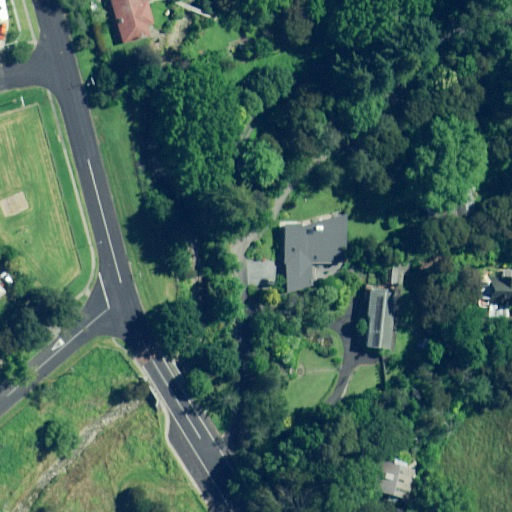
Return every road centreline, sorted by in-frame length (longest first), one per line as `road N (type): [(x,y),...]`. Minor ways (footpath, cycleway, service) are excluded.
road 1 (residential): [(59,59),(123,299)]
road 2 (residential): [(123,299),(244,511)]
road 3 (residential): [(0,403),(123,299)]
